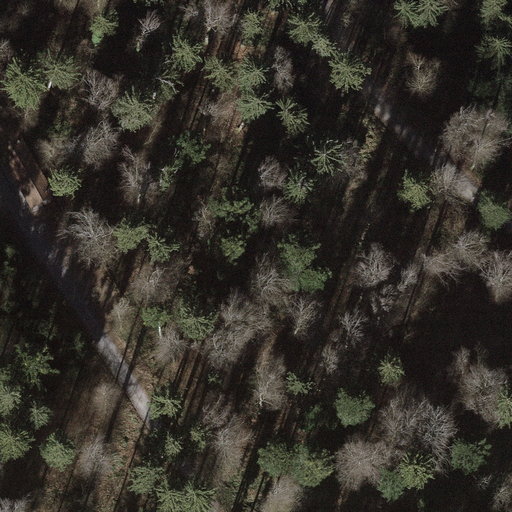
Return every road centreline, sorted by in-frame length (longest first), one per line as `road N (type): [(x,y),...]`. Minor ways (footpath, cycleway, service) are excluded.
road 1 (track): [(212,511),(188,462),(0,186)]
road 2 (track): [(511,228),(496,222),(391,107),(324,0)]
